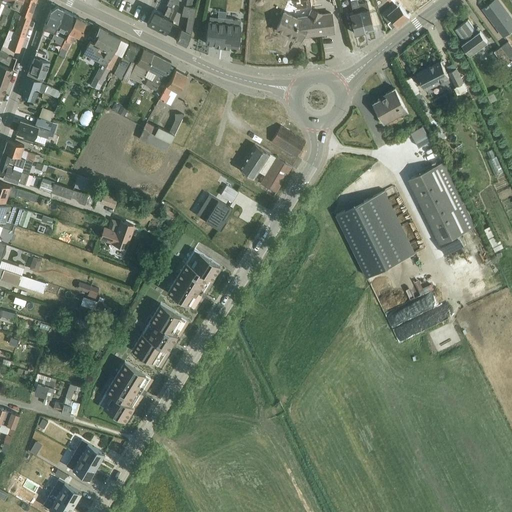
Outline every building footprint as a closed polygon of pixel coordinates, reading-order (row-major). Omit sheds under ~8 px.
[(0,0),(0,14),(1,13),(5,3),(12,5),(13,0),(0,0)] [(0,14),(0,25),(2,21),(4,22),(10,8),(15,10),(14,11),(16,12),(21,0),(13,0),(12,5),(5,3),(1,13),(0,14)] [(21,0),(16,12),(31,18),(36,0),(21,0)] [(167,16),(162,14),(154,10),(147,24),(166,34),(179,6),(178,5),(179,3),(178,0),(169,0),(166,6),(170,8),(167,16)] [(364,32),(358,5),(357,0),(356,0),(347,2),(354,34),(364,32)] [(486,7),(483,9),(504,38),(511,32),(511,34),(511,19),(497,0),(495,0),(489,5),(489,4),(486,6),(486,7)] [(358,5),(364,32),(368,31),(368,29),(373,28),(367,2),(358,5)] [(397,6),(394,3),(383,12),(382,15),(384,18),(397,6)] [(170,8),(166,6),(162,14),(167,16),(170,8)] [(177,39),(176,41),(186,46),(191,34),(196,9),(194,8),(184,6),(182,16),(188,17),(186,31),(181,29),(177,39)] [(397,6),(384,18),(389,23),(392,20),(397,26),(398,27),(409,17),(399,6),(398,7),(397,6)] [(52,38),(64,11),(56,7),(54,11),(50,10),(42,35),(52,39),(52,38)] [(283,12),(275,31),(286,35),(287,38),(295,41),(297,40),(300,41),(304,33),(304,34),(310,36),(333,33),(331,13),(322,14),(311,9),(308,16),(296,17),(283,12)] [(16,12),(14,11),(12,16),(19,19),(14,32),(24,36),(31,18),(16,12)] [(64,11),(52,38),(55,39),(52,47),(60,51),(62,47),(76,16),(64,11)] [(221,48),(225,18),(226,12),(218,11),(218,17),(217,17),(217,18),(210,17),(210,21),(208,21),(205,44),(214,45),(214,47),(221,48)] [(76,16),(62,47),(64,48),(67,50),(74,35),(87,41),(94,25),(76,16)] [(225,18),(221,48),(229,49),(229,47),(238,48),(240,20),(233,19),(233,18),(225,18)] [(392,20),(389,23),(388,24),(392,30),(397,26),(392,20)] [(468,20),(455,30),(462,40),(460,42),(470,56),(488,42),(478,29),(475,30),(468,20)] [(95,88),(119,37),(98,27),(92,41),(90,40),(83,55),(101,64),(90,86),(95,88)] [(24,36),(14,32),(9,29),(3,46),(19,52),(24,36)] [(119,37),(95,88),(99,90),(103,81),(104,82),(109,70),(111,70),(119,54),(121,56),(128,42),(119,37)] [(511,61),(511,60),(511,46),(508,42),(501,47),(511,61)] [(122,80),(132,60),(139,47),(135,46),(130,43),(114,74),(119,79),(122,80)] [(511,60),(511,61),(501,47),(494,52),(502,63),(503,62),(506,66),(507,65),(510,68),(511,66),(511,60)] [(132,60),(122,80),(126,82),(129,77),(140,82),(141,79),(154,54),(143,49),(136,62),(132,60)] [(29,71),(42,76),(44,76),(49,61),(45,60),(46,58),(44,57),(45,53),(36,50),(29,71)] [(0,51),(0,56),(6,59),(8,55),(0,51)] [(154,54),(141,79),(145,81),(146,78),(149,79),(145,85),(155,91),(161,81),(162,82),(171,63),(154,54)] [(442,63),(418,75),(426,92),(450,79),(442,63)] [(0,100),(2,101),(13,70),(11,69),(11,68),(0,64),(0,100)] [(176,70),(157,105),(162,108),(165,102),(170,105),(187,76),(176,70)] [(456,70),(448,74),(455,88),(454,88),(458,96),(467,91),(456,70)] [(27,77),(40,82),(42,76),(29,71),(27,77)] [(387,94),(394,90),(383,71),(377,75),(387,94)] [(40,82),(27,77),(26,76),(21,91),(23,91),(21,97),(34,101),(41,82),(40,82)] [(411,78),(405,81),(413,97),(419,94),(411,78)] [(47,85),(44,92),(57,98),(60,91),(47,85)] [(380,100),(374,104),(375,106),(374,107),(387,129),(402,121),(401,119),(409,115),(395,90),(394,90),(386,95),(387,97),(380,100)] [(420,94),(414,97),(426,116),(432,112),(420,94)] [(491,96),(487,98),(491,104),(497,101),(493,95),(491,96)] [(42,107),(38,117),(40,117),(50,121),(53,111),(42,107)] [(81,107),(72,119),(79,124),(88,111),(81,107)] [(121,107),(118,113),(124,116),(127,110),(121,107)] [(144,127),(170,141),(184,115),(183,114),(182,113),(174,113),(174,120),(169,132),(158,126),(157,128),(146,122),(144,127)] [(19,124),(16,132),(23,135),(22,138),(32,141),(33,140),(44,144),(46,138),(47,138),(48,136),(53,138),(56,126),(52,124),(53,122),(50,121),(40,117),(40,118),(37,117),(34,125),(20,120),(19,120),(18,124),(19,124)] [(281,126),(271,142),(296,157),(306,142),(281,126)] [(170,141),(144,127),(135,145),(162,158),(170,141)] [(423,127),(411,134),(419,149),(431,142),(423,127)] [(3,150),(33,160),(38,162),(38,161),(42,162),(44,158),(39,157),(40,155),(22,149),(24,145),(7,139),(3,150)] [(37,143),(35,150),(42,152),(44,145),(37,143)] [(256,145),(240,170),(254,179),(258,172),(264,176),(260,183),(276,193),(284,181),(292,168),(256,145)] [(33,160),(3,150),(0,159),(0,174),(3,176),(8,160),(22,165),(20,170),(29,173),(33,160)] [(8,160),(3,176),(24,184),(29,173),(20,170),(22,165),(8,160)] [(443,162),(408,180),(445,256),(465,246),(460,235),(475,227),(443,162)] [(77,175),(74,186),(89,191),(93,180),(77,175)] [(50,192),(53,182),(54,181),(42,177),(39,189),(50,192)] [(124,177),(121,185),(138,192),(141,184),(124,177)] [(0,200),(5,202),(7,194),(15,197),(16,195),(35,201),(38,195),(10,186),(2,183),(1,182),(0,182),(0,200)] [(53,182),(50,192),(55,194),(70,199),(71,197),(79,200),(78,202),(84,204),(85,203),(90,205),(90,203),(92,204),(95,197),(88,195),(88,194),(53,182)] [(227,186),(221,196),(232,203),(238,193),(227,186)] [(385,191),(336,215),(366,278),(416,254),(385,191)] [(223,218),(230,207),(209,195),(196,215),(221,230),(227,220),(223,218)] [(0,219),(13,224),(17,225),(23,208),(19,207),(5,202),(0,200),(0,219)] [(223,218),(227,220),(233,210),(230,207),(223,218)] [(43,215),(41,220),(51,224),(53,219),(43,215)] [(0,225),(3,226),(11,229),(13,224),(0,219),(0,225)] [(104,227),(101,237),(112,241),(125,246),(126,243),(128,243),(134,224),(120,219),(119,222),(111,219),(108,228),(104,227)] [(490,228),(484,231),(495,253),(501,251),(498,245),(500,244),(498,238),(496,239),(490,228)] [(199,243),(195,251),(220,266),(224,258),(199,243)] [(203,293),(220,266),(195,251),(167,293),(193,309),(200,298),(203,293)] [(34,256),(29,269),(37,271),(42,259),(34,256)] [(0,266),(0,279),(0,278),(42,293),(46,282),(0,266)] [(220,266),(203,293),(206,294),(213,284),(223,268),(220,266)] [(79,281),(76,289),(88,292),(87,295),(94,298),(98,288),(79,281)] [(418,281),(414,284),(420,296),(433,290),(431,286),(422,290),(418,281)] [(94,309),(97,301),(82,296),(80,304),(94,309)] [(200,298),(193,309),(196,311),(203,300),(200,298)] [(97,301),(94,309),(103,311),(105,304),(97,301)] [(177,336),(186,321),(160,304),(131,350),(158,367),(167,352),(170,346),(173,341),(177,336)] [(3,309),(1,316),(14,320),(16,314),(3,309)] [(186,321),(177,336),(180,338),(189,323),(186,321)] [(5,335),(3,341),(11,344),(14,337),(5,335)] [(167,352),(158,367),(161,369),(170,353),(167,352)] [(69,355),(68,359),(87,366),(88,362),(69,355)] [(124,421),(150,379),(125,363),(98,405),(124,421)] [(18,368),(16,373),(26,376),(28,371),(27,371),(18,368)] [(37,374),(33,386),(36,387),(34,394),(45,397),(42,404),(48,406),(56,379),(37,374)] [(150,379),(124,421),(127,423),(144,396),(147,392),(146,392),(153,380),(150,379)] [(63,404),(61,412),(76,416),(80,404),(76,402),(70,401),(74,391),(78,392),(79,393),(81,388),(79,387),(70,384),(63,404)] [(61,412),(63,404),(55,402),(53,409),(61,412)] [(6,410),(0,425),(0,431),(6,434),(3,442),(9,443),(19,414),(10,411),(6,410)] [(33,426),(39,428),(43,418),(37,416),(33,426)] [(74,453),(97,467),(105,454),(82,440),(74,453)] [(9,443),(3,442),(3,443),(0,451),(0,453),(4,456),(8,445),(9,443)] [(35,442),(30,451),(36,455),(41,446),(35,442)] [(97,467),(74,453),(66,466),(89,480),(97,467)] [(60,478),(62,473),(51,468),(49,472),(60,478)] [(51,493),(74,506),(81,493),(58,480),(51,493)] [(32,499),(38,502),(45,490),(39,487),(32,499)] [(70,511),(74,506),(51,493),(43,505),(54,511),(70,511)]
